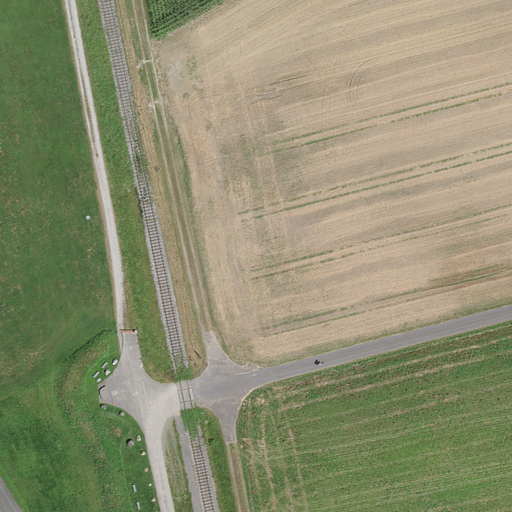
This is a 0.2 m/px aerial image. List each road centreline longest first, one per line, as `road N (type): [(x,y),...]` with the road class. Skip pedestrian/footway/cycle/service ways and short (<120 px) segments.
road 1 (track): [(170,511),(126,333),(71,0)]
road 2 (residential): [(511,314),(147,403)]
